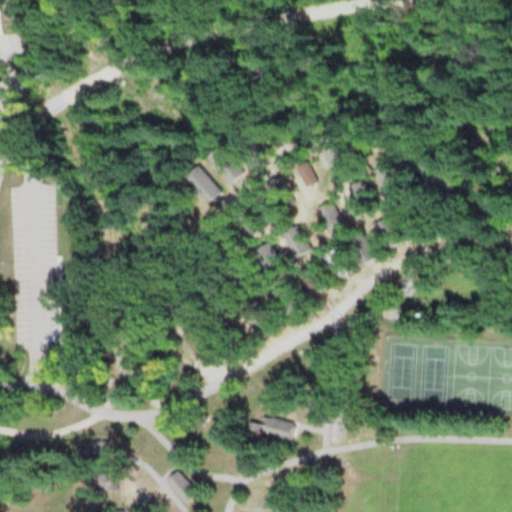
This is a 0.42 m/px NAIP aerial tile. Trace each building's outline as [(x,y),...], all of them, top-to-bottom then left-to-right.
[(243,146),(248,162),(258,158),(253,143),(243,146)] [(209,158),(232,184),(243,174),(221,148),(209,158)] [(424,186),(440,182),(434,159),(418,163),(424,186)] [(400,190),(393,163),(377,167),(384,194),(400,190)] [(222,195),(202,166),(187,175),(208,205),(222,195)] [(279,209),(292,204),(283,181),(270,186),(279,209)] [(376,210),(365,181),(349,188),(360,216),(376,210)] [(332,237),(347,230),(333,201),(317,209),(332,237)] [(233,213),(253,236),(265,225),(245,203),(233,213)] [(387,249),(402,241),(390,217),(375,225),(387,249)] [(283,234),(297,259),(313,250),(299,225),(283,234)] [(363,266),(378,257),(364,234),(349,242),(363,266)] [(283,269),(272,244),(257,250),(268,276),(283,269)] [(324,257),(336,278),(349,271),(337,249),(324,257)] [(244,295),(257,286),(243,264),(230,273),(244,295)] [(317,288),(307,270),(299,275),(309,293),(317,288)] [(199,293),(220,313),(231,301),(210,281),(199,293)] [(271,297),(288,317),(300,307),(283,287),(271,297)] [(264,436),(292,442),(296,424),(268,418),(264,436)] [(215,444),(190,426),(185,434),(209,452),(215,444)] [(115,443),(79,443),(79,461),(115,461),(115,443)] [(198,492),(179,472),(167,483),(186,503),(198,492)]
